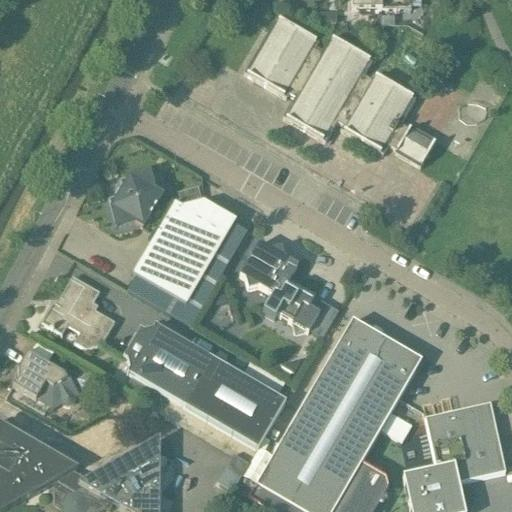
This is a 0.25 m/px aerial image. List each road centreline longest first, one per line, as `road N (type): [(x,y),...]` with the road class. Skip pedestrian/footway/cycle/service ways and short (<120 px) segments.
road 1 (residential): [(511,357),(479,322),(112,108)]
road 2 (residential): [(112,108),(0,327)]
road 3 (residential): [(172,0),(112,108)]
